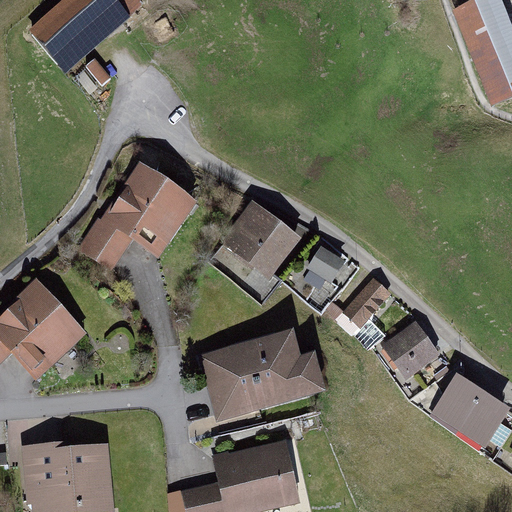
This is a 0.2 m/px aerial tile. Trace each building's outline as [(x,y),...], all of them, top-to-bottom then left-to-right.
[(129,20),(110,0),(74,0),(34,36),(69,75),(129,20)] [(511,86),(511,3),(511,0),(497,0),(464,10),(490,94),(511,86)] [(159,261),(196,203),(140,167),(103,225),(99,222),(79,254),(110,274),(130,242),(159,261)] [(273,282),(303,241),(254,205),(224,247),(273,282)] [(344,261),(322,247),(307,269),(330,284),(344,261)] [(390,295),(373,280),(343,315),(360,329),(390,295)] [(39,283),(0,316),(0,371),(12,359),(33,383),(87,338),(39,283)] [(419,327),(384,351),(408,387),(443,363),(419,327)] [(294,332),(200,359),(220,427),(329,396),(317,354),(302,358),(294,332)] [(510,407),(457,374),(432,414),(486,447),(510,407)] [(296,511),(300,511),(287,446),(212,461),(217,488),(183,495),(186,511),(296,511)] [(114,511),(110,451),(59,454),(59,448),(23,451),(28,511),(33,511),(32,511),(114,511)]
